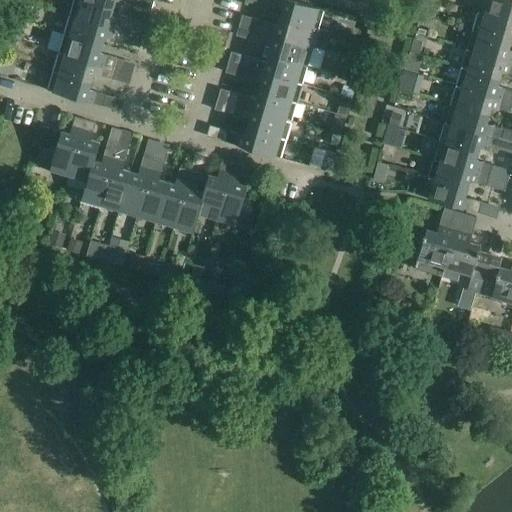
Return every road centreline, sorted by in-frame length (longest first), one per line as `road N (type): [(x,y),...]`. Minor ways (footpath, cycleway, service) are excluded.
road 1 (residential): [(131,122),(0,87)]
road 2 (residential): [(186,138),(307,174)]
